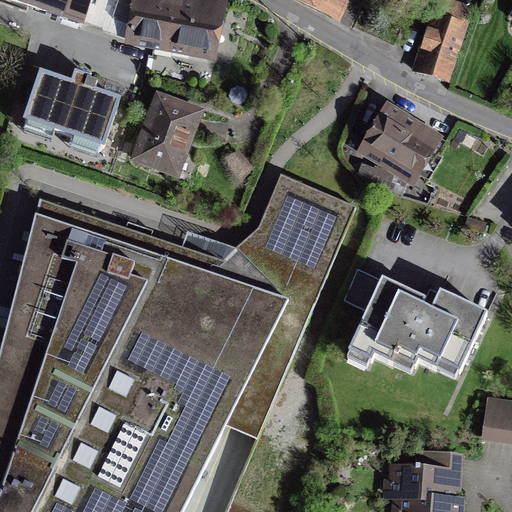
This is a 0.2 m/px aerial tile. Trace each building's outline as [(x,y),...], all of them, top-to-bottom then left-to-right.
[(90,0),(14,0),(81,24),(84,17),(90,0)] [(203,0),(90,0),(84,17),(136,37),(214,49),(225,4),(203,0)] [(309,0),(333,11),(338,0),(309,0)] [(474,3),(464,0),(432,0),(412,68),(450,79),(474,3)] [(120,98),(32,67),(16,114),(104,144),(120,98)] [(204,105),(151,88),(127,160),(180,178),(204,105)] [(443,129),(383,98),(354,152),(414,183),(443,129)] [(376,172),(371,184),(400,195),(404,183),(376,172)] [(221,258),(39,196),(0,349),(0,511),(254,511),(232,504),(354,205),(284,174),(258,229),(221,258)] [(399,284),(359,266),(343,303),(362,312),(344,350),(366,360),(372,347),(407,362),(412,353),(455,372),(485,307),(437,285),(428,305),(396,290),(399,284)] [(482,433),(499,436),(504,404),(487,401),(482,433)] [(499,436),(511,437),(511,404),(504,404),(499,436)] [(393,498),(401,498),(448,501),(451,456),(420,454),(419,467),(395,466),(393,498)] [(456,511),(458,502),(448,501),(401,498),(400,511),(456,511)]
